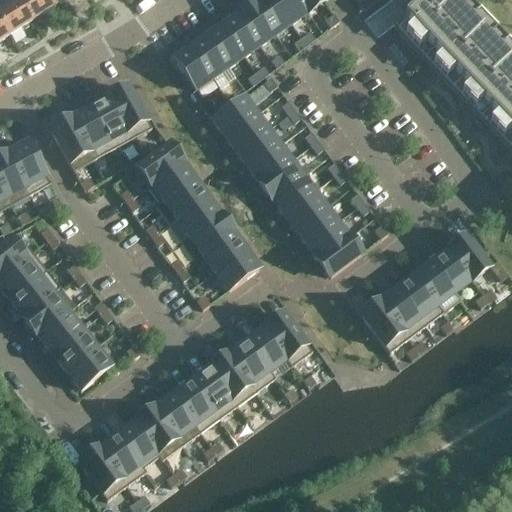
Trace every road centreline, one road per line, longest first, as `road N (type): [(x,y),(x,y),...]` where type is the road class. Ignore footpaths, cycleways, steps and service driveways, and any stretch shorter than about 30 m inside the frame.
road 1 (residential): [(15,96),(75,205),(180,352)]
road 2 (residential): [(358,34),(480,191),(426,228)]
road 3 (residential): [(358,34),(309,70),(426,228)]
road 4 (residential): [(180,352),(67,434),(0,347)]
road 5 (residential): [(179,0),(15,96)]
